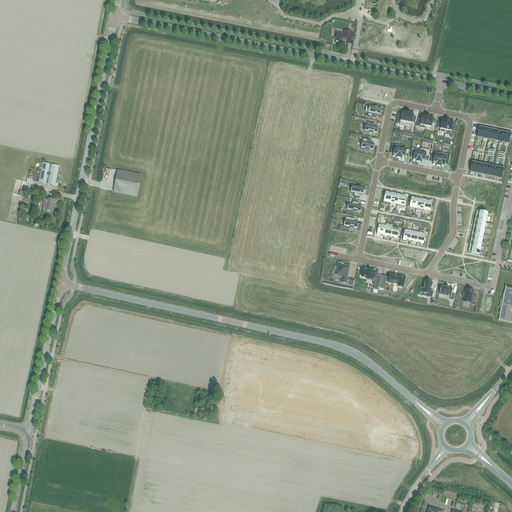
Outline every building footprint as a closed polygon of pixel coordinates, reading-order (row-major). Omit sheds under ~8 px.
[(337,33),(336,41),(345,43),(346,42),(350,43),(351,40),(352,33),(347,32),(345,32),(345,35),(337,33)] [(366,106),(365,112),(368,113),(368,116),(376,118),(377,115),(378,115),(378,114),(380,115),(382,109),(378,108),(374,107),(374,108),(369,107),(366,106)] [(398,114),(396,124),(399,124),(399,125),(405,126),(408,112),(408,113),(405,112),(405,113),(402,112),(401,114),(398,114)] [(408,112),(405,126),(405,125),(411,126),(412,123),(415,124),(416,117),(413,117),(413,114),(411,114),(411,113),(408,113),(408,112)] [(418,118),(416,126),(419,127),(425,129),(428,116),(427,116),(427,117),(425,116),(424,117),(422,116),(421,118),(418,118)] [(428,116),(425,129),(426,126),(434,128),(436,121),(433,121),(433,118),(430,118),(431,117),(428,117),(428,116)] [(438,122),(437,128),(440,129),(439,132),(445,133),(447,120),(447,121),(444,120),(444,121),(441,120),(441,122),(438,122)] [(447,120),(445,133),(451,134),(451,131),(454,132),(456,125),(453,125),(453,122),(450,122),(450,121),(448,121),(448,120),(447,120)] [(364,131),(364,132),(369,133),(372,134),(373,134),(376,134),(378,129),(376,128),(376,127),(374,127),(375,124),(367,123),(367,126),(365,125),(365,126),(366,126),(364,131)] [(361,148),(360,148),(365,149),(365,150),(369,151),(369,150),(373,151),(374,146),(372,145),(372,144),(371,144),(371,141),(363,139),(362,142),(362,143),(361,148)] [(392,145),(390,153),(393,154),(393,156),(395,157),(395,158),(398,158),(401,149),(401,146),(395,145),(392,145)] [(412,148),(410,157),(413,158),(413,160),(415,161),(415,162),(418,162),(420,150),(412,148)] [(401,149),(398,158),(401,159),(401,158),(404,159),(405,156),(408,157),(409,150),(401,149)] [(420,150),(418,162),(421,163),(421,162),(424,163),(425,160),(428,161),(430,150),(421,149),(420,150)] [(431,155),(430,161),(433,162),(432,164),(435,165),(435,166),(438,166),(440,157),(440,154),(435,152),(434,156),(431,155)] [(440,157),(438,166),(441,167),(441,166),(444,167),(444,164),(447,165),(450,155),(446,154),(441,153),(440,154),(440,157)] [(379,161),(397,164),(398,159),(380,155),(379,161)] [(43,163),(40,176),(34,175),(33,181),(55,186),(56,185),(58,186),(58,184),(56,183),(59,166),(43,163)] [(395,173),(390,172),(390,171),(378,168),(377,172),(395,176),(395,173)] [(141,175),(117,170),(113,192),(137,197),(141,175)] [(393,182),(394,177),(377,173),(376,178),(393,182)] [(350,192),(350,193),(354,194),(353,197),(360,198),(360,195),(362,195),(362,194),(364,195),(365,189),(361,188),(362,188),(358,187),(358,188),(351,186),(351,187),(352,187),(351,192),(350,192)] [(383,202),(383,204),(389,205),(390,203),(392,193),(389,192),(389,193),(385,192),(383,202)] [(392,193),(390,203),(397,205),(396,207),(397,207),(399,195),(399,194),(396,194),(392,193)] [(399,195),(397,207),(404,208),(406,196),(402,195),(400,194),(400,195),(399,195)] [(411,197),(409,207),(416,208),(418,199),(411,197)] [(43,202),(44,202),(42,209),(53,211),(55,200),(44,198),(43,202)] [(416,208),(416,211),(423,212),(423,210),(425,200),(418,199),(416,208)] [(425,200),(423,210),(430,211),(432,202),(425,200)] [(347,210),(353,212),(356,213),(356,212),(360,213),(361,208),(359,207),(360,206),(358,206),(359,203),(352,202),(352,205),(348,204),(348,205),(347,210)] [(476,213),(468,251),(469,251),(469,253),(483,256),(484,253),(480,252),(487,217),(491,217),(492,214),(477,211),(477,214),(476,213)] [(343,226),(343,227),(349,228),(353,229),(357,229),(358,224),(356,224),(356,223),(355,222),(355,219),(346,217),(345,220),(344,221),(345,221),(344,226),(343,226)] [(385,226),(383,236),(387,237),(390,238),(390,237),(391,238),(393,228),(393,225),(386,224),(385,226)] [(378,225),(376,235),(380,236),(383,236),(385,226),(378,225)] [(393,228),(391,238),(393,239),(393,238),(397,239),(399,229),(393,228)] [(404,230),(402,240),(406,241),(409,242),(409,241),(410,241),(412,232),(404,230)] [(412,232),(410,241),(410,242),(412,242),(413,242),(417,243),(419,233),(412,232)] [(419,233),(417,243),(419,244),(419,243),(423,244),(425,234),(419,233)] [(337,264),(335,276),(338,277),(342,278),(341,284),(346,285),(349,267),(343,266),(337,264)] [(361,276),(361,277),(367,278),(367,279),(373,281),(373,279),(375,279),(373,289),(377,290),(379,282),(380,276),(374,275),(375,271),(363,269),(361,276)] [(403,288),(405,277),(389,274),(388,282),(398,284),(397,286),(403,288)] [(420,288),(419,292),(427,293),(426,297),(432,298),(433,291),(430,290),(432,283),(424,281),(423,288),(420,288)] [(445,287),(441,287),(439,295),(450,297),(450,300),(453,300),(455,295),(451,294),(452,289),(448,288),(449,287),(445,286),(445,287)] [(500,313),(499,320),(511,322),(511,288),(506,288),(504,295),(503,295),(502,300),(501,300),(499,307),(500,307),(499,313),(500,313)] [(463,293),(462,297),(464,297),(463,303),(475,305),(477,297),(472,296),(473,291),(466,290),(465,294),(463,293)]
